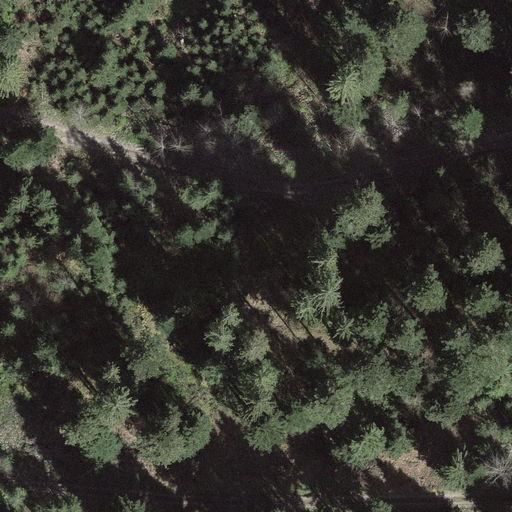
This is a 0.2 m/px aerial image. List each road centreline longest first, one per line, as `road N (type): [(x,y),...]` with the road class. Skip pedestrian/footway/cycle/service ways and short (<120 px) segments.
road 1 (track): [(511,143),(296,189),(0,115)]
road 2 (track): [(0,484),(189,498),(511,496)]
